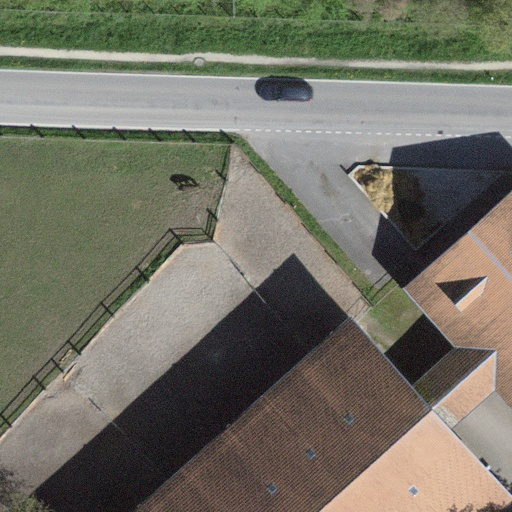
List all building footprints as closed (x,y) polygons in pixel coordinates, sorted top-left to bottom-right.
[(511,363),(511,205),(433,276),(476,324),(511,363)] [(433,276),(411,296),(454,343),(476,324),(433,276)] [(454,343),(401,390),(440,434),(493,387),(511,370),(511,363),(476,324),(454,343)] [(440,434),(401,390),(349,333),(148,511),(480,511),(497,497),(440,434)] [(511,370),(493,387),(511,408),(511,370)]
